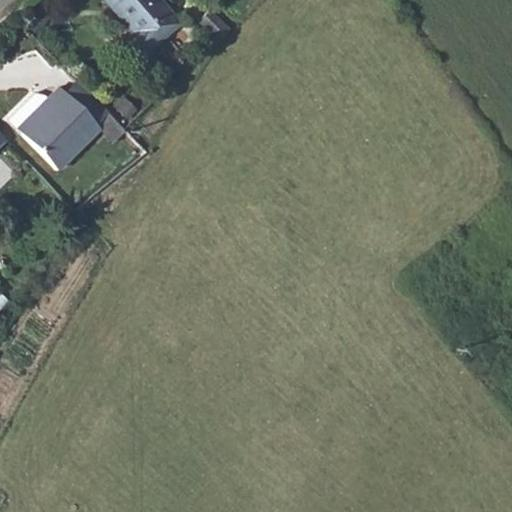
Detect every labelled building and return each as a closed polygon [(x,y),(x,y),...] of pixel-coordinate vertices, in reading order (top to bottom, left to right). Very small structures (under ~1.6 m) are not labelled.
[(159,0),(103,0),(132,31),(122,40),(138,55),(177,19),(159,0)] [(226,32),(207,12),(196,23),(206,33),(202,36),(211,46),(226,32)] [(7,118),(48,161),(88,128),(92,132),(97,128),(91,123),(104,111),(84,90),(81,93),(72,83),(63,92),(57,87),(45,98),(43,95),(33,93),(7,118)] [(88,128),(48,161),(55,168),(92,132),(88,128)] [(127,133),(108,150),(125,168),(145,152),(127,133)]
